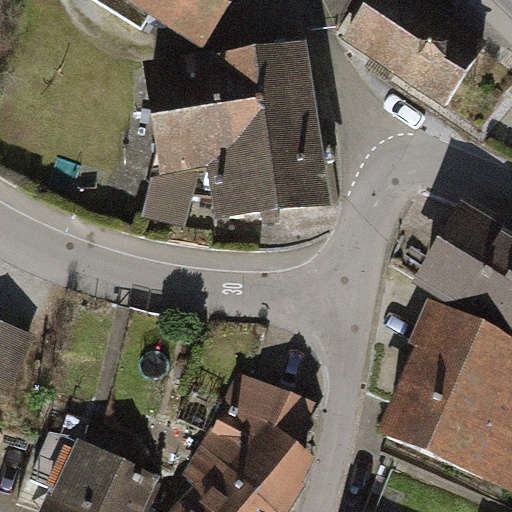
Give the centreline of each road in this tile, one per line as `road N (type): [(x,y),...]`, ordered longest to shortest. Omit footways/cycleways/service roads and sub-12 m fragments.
road 1 (residential): [(0,225),(99,271),(347,311)]
road 2 (residential): [(511,196),(444,162),(395,172),(372,206),(347,311)]
road 3 (residential): [(347,311),(335,463),(318,511)]
